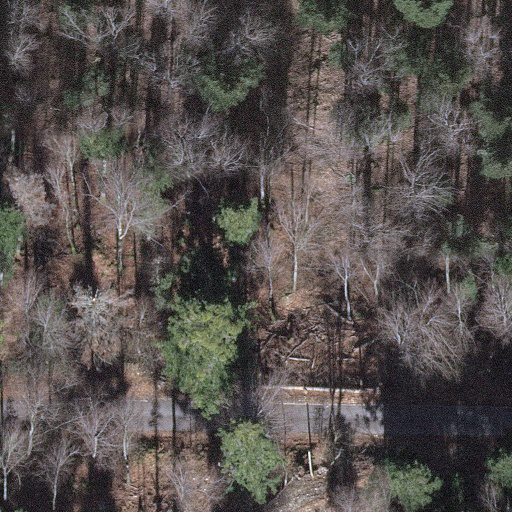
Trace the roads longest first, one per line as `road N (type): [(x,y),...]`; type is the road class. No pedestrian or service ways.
road 1 (unclassified): [(0,405),(511,419)]
road 2 (track): [(332,511),(511,430)]
